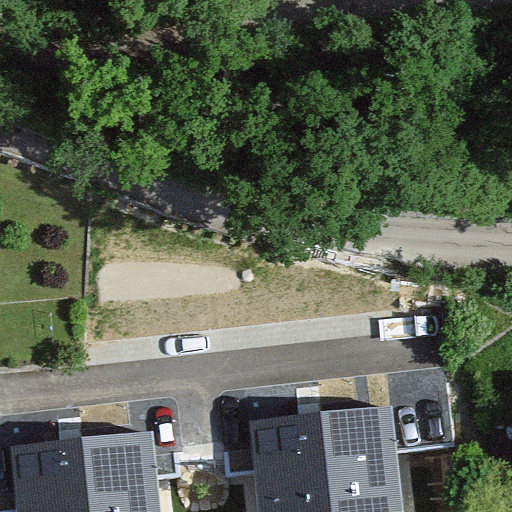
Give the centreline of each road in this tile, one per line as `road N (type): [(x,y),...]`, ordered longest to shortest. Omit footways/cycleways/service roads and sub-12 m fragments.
road 1 (residential): [(0,139),(338,232),(511,252)]
road 2 (residential): [(400,0),(0,52)]
